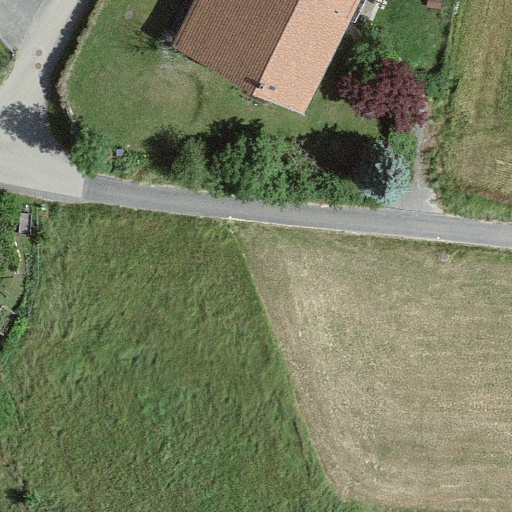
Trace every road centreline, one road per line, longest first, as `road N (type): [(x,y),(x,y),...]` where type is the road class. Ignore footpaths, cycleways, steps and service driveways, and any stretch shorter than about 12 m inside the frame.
road 1 (residential): [(511,232),(86,181),(0,161)]
road 2 (residential): [(0,145),(70,0)]
